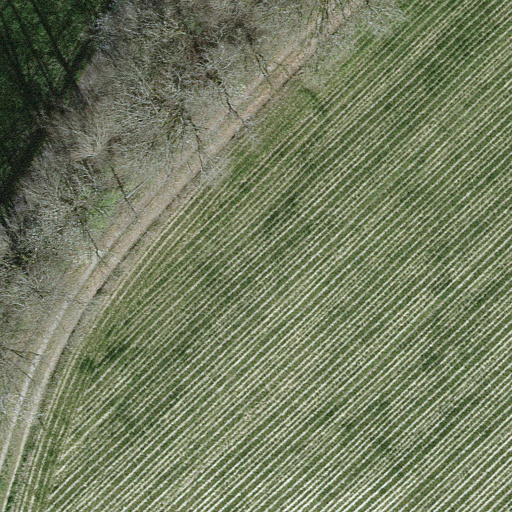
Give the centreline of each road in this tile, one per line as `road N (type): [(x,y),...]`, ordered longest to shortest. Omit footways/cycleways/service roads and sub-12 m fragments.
road 1 (track): [(0,489),(37,376),(90,283),(230,118),(348,0)]
road 2 (unclassified): [(0,250),(133,0)]
